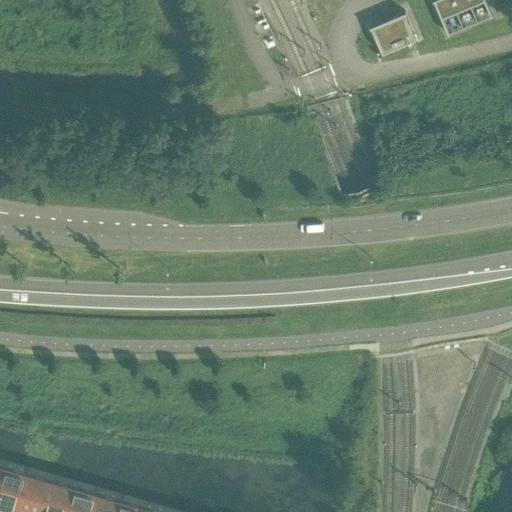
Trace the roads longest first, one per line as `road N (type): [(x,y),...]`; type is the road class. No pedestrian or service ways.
road 1 (secondary): [(0,290),(265,294),(409,282),(511,262)]
road 2 (secondary): [(511,209),(402,227),(263,236),(0,224)]
